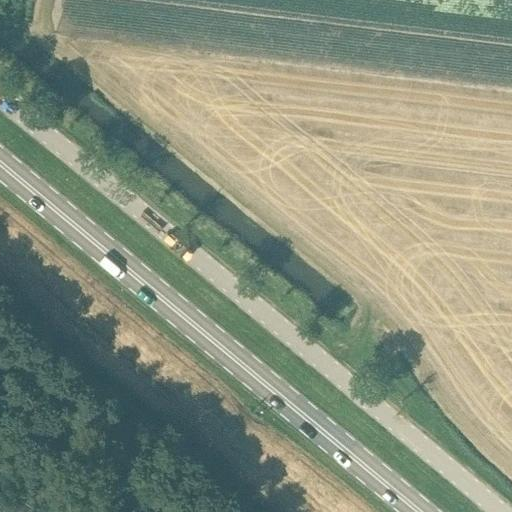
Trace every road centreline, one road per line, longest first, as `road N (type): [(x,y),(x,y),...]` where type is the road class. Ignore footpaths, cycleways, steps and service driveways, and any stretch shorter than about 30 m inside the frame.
road 1 (unclassified): [(497,511),(0,100)]
road 2 (primary): [(415,511),(0,168)]
